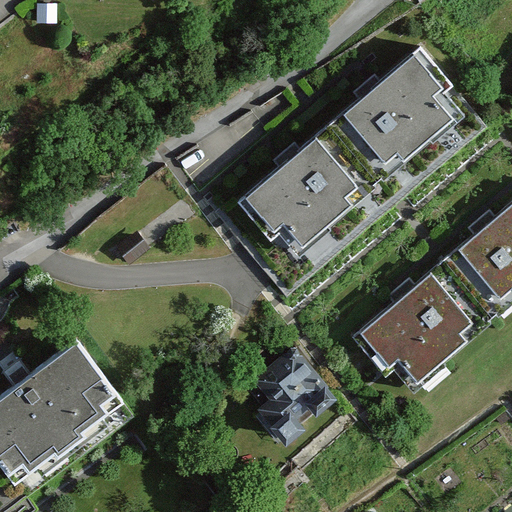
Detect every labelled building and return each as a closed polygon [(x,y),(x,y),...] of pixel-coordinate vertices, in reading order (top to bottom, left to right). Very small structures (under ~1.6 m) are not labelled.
[(332,108),(377,165),(448,109),(429,85),(444,74),(418,41),(332,108)] [(320,122),(233,191),(265,231),(274,223),(290,244),(368,182),(320,122)] [(511,193),(454,244),(504,301),(511,294),(511,193)] [(415,374),(477,319),(429,264),(357,326),(385,359),(394,350),(415,374)] [(253,381),(266,393),(254,405),(287,436),(333,387),(287,345),(253,381)] [(81,350),(0,411),(0,462),(24,493),(129,412),(81,350)]
